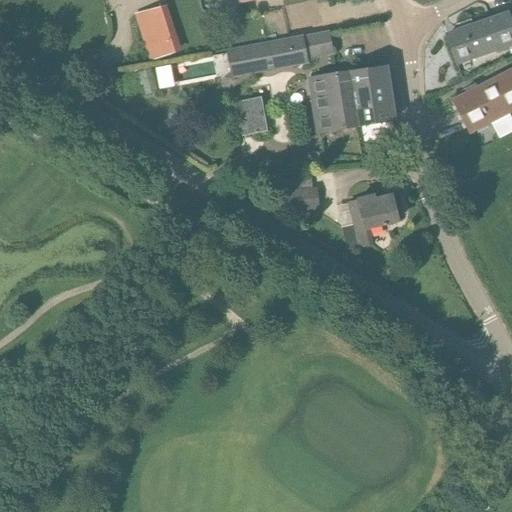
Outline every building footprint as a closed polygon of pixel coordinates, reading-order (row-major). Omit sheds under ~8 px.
[(168,1),(135,12),(152,61),(185,50),(168,1)] [(511,44),(511,28),(507,15),(447,36),(457,64),(511,44)] [(330,33),(310,37),(228,55),(232,75),(294,64),(293,62),(334,53),(330,33)] [(157,68),(162,88),(176,84),(171,64),(157,68)] [(386,68),(384,68),(310,81),(319,136),(359,128),(353,93),(388,86),(386,68)] [(453,102),(470,135),(511,112),(511,72),(511,71),(453,102)] [(108,88),(106,78),(95,80),(96,90),(108,88)] [(359,128),(394,122),(391,103),(390,103),(388,88),(389,88),(388,86),(353,93),(359,128)] [(267,131),(261,99),(234,104),(240,137),(267,131)] [(288,192),(291,213),(318,210),(316,189),(288,192)] [(392,196),(375,200),(374,197),(358,201),(358,202),(348,204),(354,226),(342,229),(347,251),(372,245),(368,229),(384,226),(384,227),(387,226),(386,224),(397,221),(397,222),(398,222),(392,196)]
